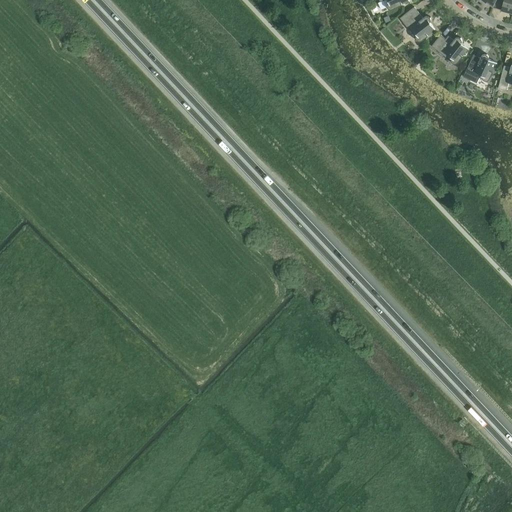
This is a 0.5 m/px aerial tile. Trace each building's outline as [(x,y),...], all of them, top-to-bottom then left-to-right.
[(379,0),(380,2),(384,0),(387,0),(388,2),(387,4),(387,7),(386,7),(387,8),(387,7),(388,9),(390,9),(392,9),(402,5),(402,4),(405,3),(406,5),(410,3),(409,0),(379,0)] [(511,0),(496,0),(493,7),(511,13),(511,0)] [(430,17),(425,21),(414,7),(400,18),(411,33),(413,31),(416,35),(416,37),(416,39),(416,40),(417,40),(418,41),(420,41),(422,41),(428,36),(428,35),(431,33),(432,34),(437,31),(430,22),(431,20),(430,18),(431,17),(430,17)] [(452,63),(453,63),(454,64),(456,63),(458,62),(463,56),(462,56),(465,52),(467,54),(470,50),(461,43),(462,41),(461,39),(460,38),(461,38),(460,37),(456,42),(448,36),(445,39),(441,35),(432,46),(445,57),(447,55),(451,58),(451,60),(452,63)] [(473,55),(465,71),(463,77),(476,83),(480,75),(482,76),(482,78),(484,80),(484,81),(484,80),(486,81),(488,80),(489,79),(493,71),(492,71),(494,67),(496,68),(498,64),(488,59),(489,57),(488,56),(487,54),(486,54),(483,60),(473,55)] [(511,67),(504,66),(499,83),(498,88),(506,91),(509,83),(511,83),(511,67)]
